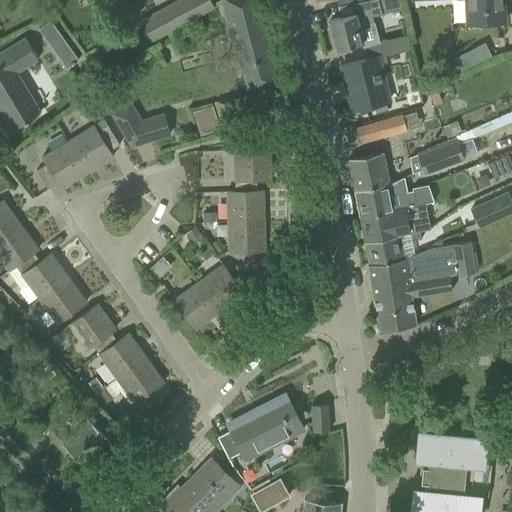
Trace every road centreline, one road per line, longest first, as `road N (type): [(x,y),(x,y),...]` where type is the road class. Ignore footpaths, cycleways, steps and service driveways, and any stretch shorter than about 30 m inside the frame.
road 1 (unclassified): [(345,319),(317,113),(285,0)]
road 2 (residential): [(511,294),(350,373)]
road 3 (residential): [(95,511),(212,392)]
road 4 (residential): [(212,392),(112,262)]
road 5 (residential): [(212,392),(290,324),(345,319)]
road 6 (residential): [(112,262),(81,208),(168,177)]
road 7 (unclassified): [(360,511),(350,373)]
